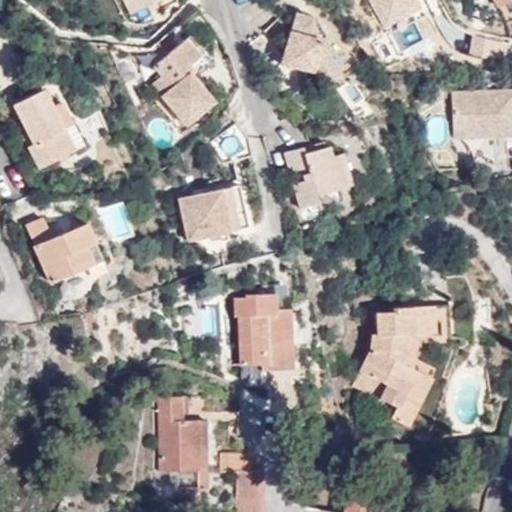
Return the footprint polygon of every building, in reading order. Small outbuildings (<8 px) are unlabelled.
[(150,0),(125,0),(130,10),(150,0)] [(310,35),(317,15),(299,10),(285,61),(316,69),(323,82),(343,71),(325,38),(310,35)] [(320,16),(317,15),(310,35),(325,38),(329,32),(320,16)] [(212,100),(199,85),(192,77),(195,74),(211,60),(188,34),(153,64),(160,73),(151,81),(186,122),(212,100)] [(228,100),(238,83),(227,54),(205,74),(228,100)] [(192,77),(199,85),(203,81),(195,74),(192,77)] [(31,142),(25,145),(36,168),(71,150),(40,88),(10,103),(24,129),(31,142)] [(511,88),(453,92),(455,137),(511,134),(511,88)] [(209,141),(223,162),(248,146),(233,124),(209,141)] [(18,132),(25,145),(31,142),(24,129),(18,132)] [(347,185),(337,153),(331,155),(328,146),(306,152),(304,147),(285,152),(301,207),(320,202),(318,194),(339,188),(347,185)] [(342,151),(337,153),(347,185),(351,184),(342,151)] [(229,186),(220,188),(229,228),(239,227),(229,186)] [(229,228),(220,188),(178,197),(189,239),(229,228)] [(318,194),(320,202),(322,206),(342,200),(339,188),(318,194)] [(28,196),(8,204),(15,220),(35,212),(28,196)] [(105,240),(129,235),(123,203),(99,207),(105,240)] [(65,236),(62,230),(50,236),(40,218),(24,225),(50,281),(91,262),(83,244),(92,240),(82,221),(67,228),(70,234),(65,236)] [(262,370),(285,369),(282,323),(275,323),(274,292),(247,293),(247,298),(235,298),(235,316),(239,316),(241,365),(262,365),(262,370)] [(448,304),(432,305),(434,332),(450,331),(448,304)] [(351,386),(397,407),(415,370),(411,368),(402,364),(407,334),(417,333),(434,332),(432,305),(392,307),(392,311),(376,312),(378,333),(372,333),(370,347),(351,386)] [(190,336),(214,335),(212,310),(188,311),(190,336)] [(402,364),(411,368),(417,333),(407,334),(402,364)] [(415,370),(397,407),(391,419),(407,426),(431,377),(415,370)] [(181,421),(181,396),(159,396),(159,471),(181,470),(181,488),(207,488),(207,421),(188,421),(181,421)] [(238,454),(238,452),(222,452),(222,470),(239,471),(264,471),(263,470),(252,469),(252,455),(238,454)] [(239,471),(238,498),(263,499),(264,471),(239,471)] [(382,511),(387,483),(357,478),(354,500),(346,499),(343,511),(382,511)] [(387,483),(382,511),(391,511),(396,485),(387,483)] [(238,498),(237,511),(262,511),(263,499),(238,498)]
